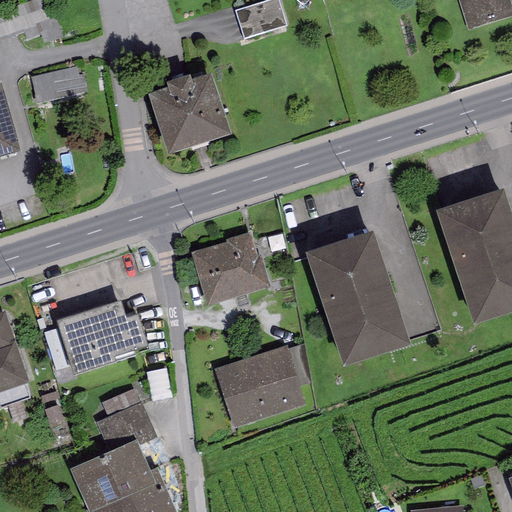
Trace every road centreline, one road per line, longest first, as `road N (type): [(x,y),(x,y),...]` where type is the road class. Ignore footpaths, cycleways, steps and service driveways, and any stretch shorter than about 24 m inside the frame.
road 1 (primary): [(511,97),(150,214)]
road 2 (residential): [(150,214),(163,258),(192,511)]
road 3 (residential): [(109,0),(150,214)]
road 4 (primary): [(150,214),(0,262)]
